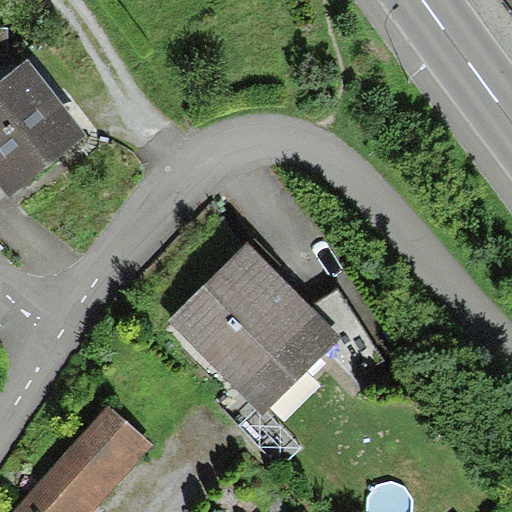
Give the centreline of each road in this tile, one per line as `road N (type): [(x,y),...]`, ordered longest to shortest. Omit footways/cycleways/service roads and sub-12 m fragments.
road 1 (residential): [(511,345),(359,177),(316,141),(265,137),(214,152),(179,177),(134,225),(57,337)]
road 2 (secondary): [(425,0),(511,119)]
